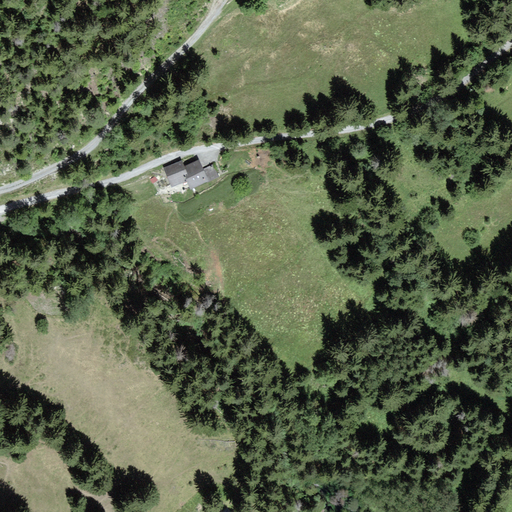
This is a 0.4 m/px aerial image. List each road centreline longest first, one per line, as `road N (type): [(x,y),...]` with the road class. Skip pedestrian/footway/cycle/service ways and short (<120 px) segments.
road 1 (unclassified): [(511,43),(438,99),(382,123),(189,151),(0,211)]
road 2 (track): [(0,190),(90,144),(227,0)]
